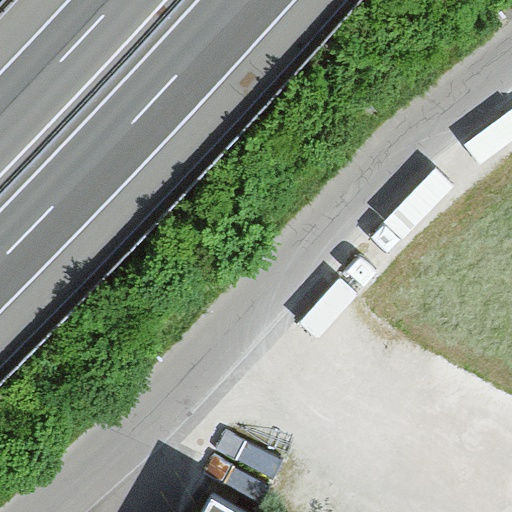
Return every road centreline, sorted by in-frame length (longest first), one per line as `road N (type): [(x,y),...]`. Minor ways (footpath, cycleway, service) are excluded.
road 1 (motorway): [(0,258),(243,0)]
road 2 (motorway): [(116,0),(0,122)]
